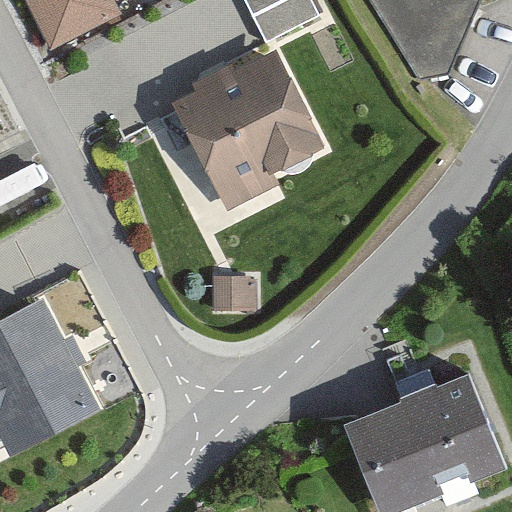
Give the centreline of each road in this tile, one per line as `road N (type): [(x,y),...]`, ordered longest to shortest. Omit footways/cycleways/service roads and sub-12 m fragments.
road 1 (residential): [(213,435),(0,51)]
road 2 (residential): [(213,435),(349,314),(465,188),(511,118)]
